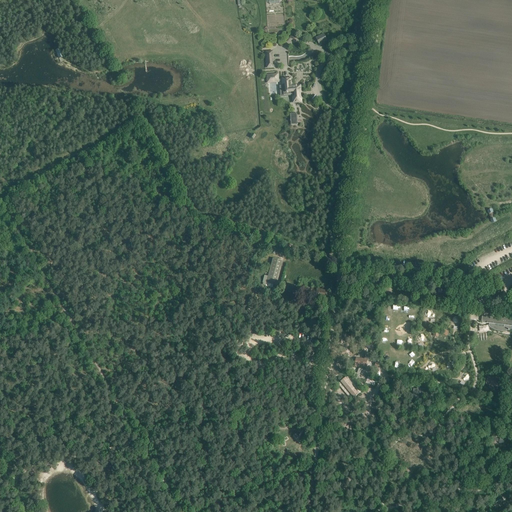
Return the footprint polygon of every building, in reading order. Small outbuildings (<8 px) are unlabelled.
[(319,43),(326,40),(323,34),(316,37),(319,43)] [(273,51),(265,51),(266,69),(274,68),(273,51)] [(292,97),(292,103),(302,102),(300,85),(292,86),(291,78),(282,79),(282,80),(278,80),(278,74),(266,75),(267,83),(279,83),(279,81),(282,81),(282,85),(283,85),(284,95),(293,94),(293,97),(292,97)] [(492,209),(488,210),(492,222),(496,221),(492,209)] [(272,288),(273,285),(276,285),(282,261),(273,258),(268,276),(264,275),(262,285),(272,288)] [(306,287),(305,292),(305,293),(315,294),(315,298),(323,300),(325,290),(306,287)] [(298,307),(304,309),(306,303),(300,301),(298,307)] [(482,316),(482,321),(482,323),(489,324),(492,324),(491,328),(494,330),(495,330),(499,331),(501,331),(505,331),(509,330),(511,329),(511,328),(511,319),(503,319),(494,318),(491,317),(482,316)] [(370,353),(365,352),(364,357),(364,358),(364,359),(356,358),(355,367),(360,367),(360,368),(362,369),(362,368),(366,368),(367,359),(367,358),(372,359),(373,353),(370,353)] [(348,376),(338,384),(351,400),(361,391),(348,376)] [(488,376),(486,383),(501,387),(502,379),(488,376)] [(414,389),(413,397),(428,399),(429,390),(425,390),(426,387),(423,387),(423,388),(420,387),(417,387),(417,389),(414,389)] [(407,459),(405,458),(408,454),(403,449),(400,453),(398,452),(395,456),(403,463),(407,459)] [(350,478),(337,482),(339,486),(351,481),(350,478)] [(505,496),(493,502),(495,506),(507,499),(505,496)]
